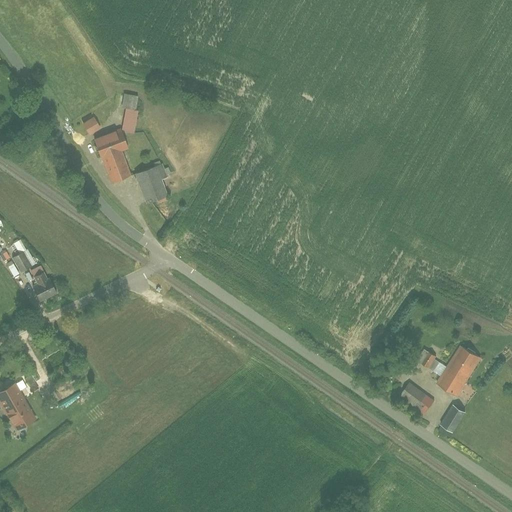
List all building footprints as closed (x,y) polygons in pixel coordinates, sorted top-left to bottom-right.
[(135,111),(138,96),(128,94),(122,131),(134,134),(138,111),(135,111)] [(92,123),(91,120),(84,125),(90,135),(100,129),(96,121),(92,123)] [(122,151),(115,132),(94,140),(101,158),(102,158),(121,151),(122,151)] [(121,151),(102,158),(111,183),(131,176),(121,151)] [(148,204),(167,197),(155,167),(137,174),(148,204)] [(16,242),(20,252),(27,249),(23,239),(16,242)] [(14,256),(21,272),(34,266),(26,250),(14,256)] [(5,262),(12,258),(8,251),(1,255),(5,262)] [(31,286),(38,300),(58,289),(52,278),(50,280),(45,271),(34,277),(37,283),(31,286)] [(484,356),(465,344),(440,383),(459,395),(484,356)] [(436,355),(429,350),(421,363),(428,368),(436,355)] [(23,381),(0,392),(0,399),(17,432),(43,419),(23,381)] [(435,402),(411,385),(403,396),(427,414),(435,402)] [(464,413),(452,405),(440,424),(451,431),(464,413)]
